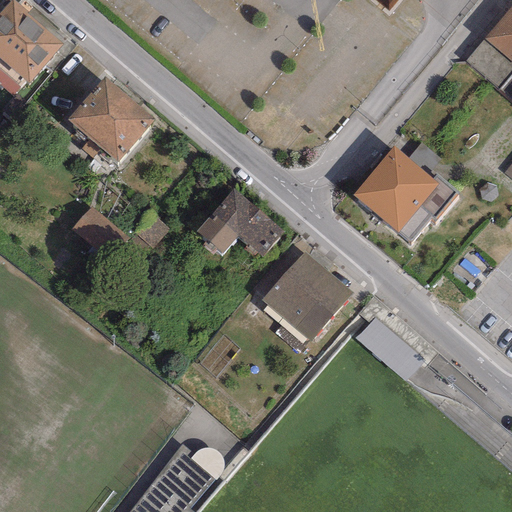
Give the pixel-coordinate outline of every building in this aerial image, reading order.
[(12,0),(11,0),(0,12),(0,70),(20,87),(25,81),(27,83),(62,43),(12,0)] [(511,4),(483,39),(511,63),(511,4)] [(501,91),(511,77),(511,63),(483,39),(465,60),(501,91)] [(154,120),(104,77),(67,120),(117,163),(154,120)] [(420,143),(407,158),(426,175),(439,160),(420,143)] [(352,195),(397,232),(410,243),(430,220),(434,223),(458,195),(435,175),(431,179),(426,175),(407,158),(393,147),(352,195)] [(511,181),(511,161),(503,173),(511,181)] [(234,188),(195,232),(220,254),(237,235),(262,257),(284,232),(234,188)] [(132,242),(95,213),(76,236),(114,266),(132,242)] [(303,252),(262,300),(310,341),(351,293),(303,252)] [(374,318),(354,338),(403,381),(424,360),(374,318)] [(191,511),(188,509),(215,479),(218,477),(221,471),(222,462),(220,457),(216,452),(210,449),(204,449),(197,451),(193,455),(180,444),(127,511),(191,511)]
